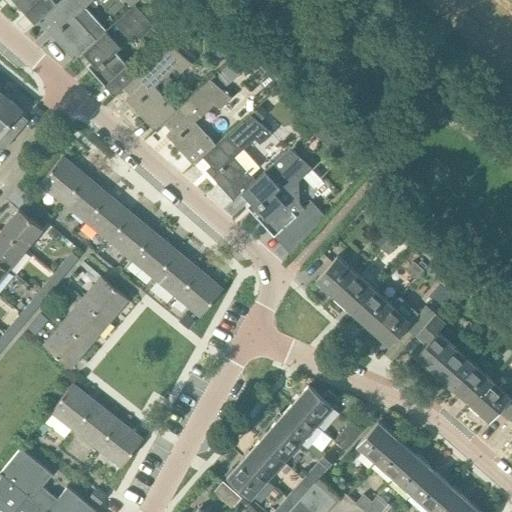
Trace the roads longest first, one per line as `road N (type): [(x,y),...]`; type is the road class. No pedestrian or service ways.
road 1 (residential): [(69,90),(280,282),(247,340)]
road 2 (residential): [(247,340),(413,405),(511,483)]
road 3 (residential): [(247,340),(152,511)]
